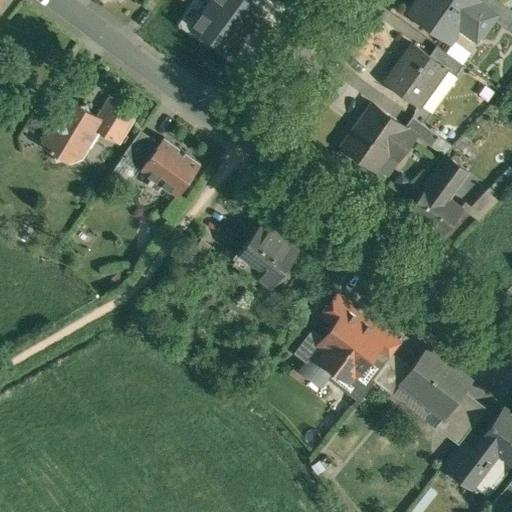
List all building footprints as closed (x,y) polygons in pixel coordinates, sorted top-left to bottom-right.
[(146,0),(144,3),(154,10),(161,0),(146,0)] [(253,0),(220,0),(214,8),(211,6),(199,22),(233,47),(262,7),(253,0)] [(479,0),(419,0),(412,10),(453,39),(460,30),(467,19),(471,22),(471,21),(485,31),(494,19),(498,14),(479,0)] [(511,24),(511,8),(500,0),(479,0),(498,14),(494,19),(509,29),(511,24)] [(485,31),(471,21),(471,22),(467,19),(460,30),(474,41),(478,40),(485,31)] [(430,53),(415,42),(387,81),(418,103),(445,65),(446,64),(430,53)] [(464,62),(437,44),(430,53),(446,64),(445,65),(456,73),(464,62)] [(445,65),(419,101),(432,110),(443,96),(442,96),(458,75),(456,73),(445,65)] [(67,95),(49,125),(48,125),(42,135),(43,136),(45,143),(49,146),(54,150),(57,159),(67,157),(71,159),(79,157),(97,129),(99,128),(115,138),(120,130),(123,132),(124,131),(99,115),(99,114),(91,109),(88,102),(81,103),(67,95)] [(136,112),(110,96),(99,114),(99,115),(124,131),(136,112)] [(373,102),(355,127),(343,145),(375,168),(393,144),(403,151),(416,134),(416,133),(406,126),(373,102)] [(440,133),(414,115),(406,126),(416,133),(416,134),(431,145),(440,133)] [(160,141),(142,128),(123,154),(142,167),(160,141)] [(180,146),(165,135),(160,141),(142,167),(153,176),(150,180),(163,190),(167,185),(178,194),(201,161),(186,150),(185,152),(179,148),(180,146)] [(463,168),(445,155),(436,167),(451,179),(453,181),(463,168)] [(451,179),(440,170),(431,182),(442,190),(451,179)] [(431,182),(411,207),(443,233),(463,207),(462,206),(442,190),(431,182)] [(490,185),(470,205),(465,201),(462,206),(463,207),(479,219),(501,196),(490,185)] [(264,219),(244,244),(245,245),(236,256),(272,284),(300,247),(264,219)] [(349,300),(338,291),(322,312),(335,322),(325,335),(313,325),(295,349),(307,358),(300,367),(322,383),(340,359),(357,371),(372,352),(389,330),(378,322),(373,323),(371,325),(363,319),(363,318),(358,314),(359,312),(350,305),(349,300)] [(389,330),(372,352),(385,361),(393,350),(402,339),(389,330)] [(472,378),(428,344),(413,364),(401,379),(402,380),(445,414),(464,390),(472,378)] [(385,361),(374,376),(393,391),(402,380),(401,379),(413,364),(393,350),(385,361)] [(445,414),(439,422),(461,439),(470,428),(486,407),(464,390),(445,414)] [(511,409),(511,410),(504,405),(480,435),(474,444),(475,445),(459,465),(475,478),(489,460),(491,462),(493,458),(489,455),(497,444),(511,455),(511,409)] [(461,439),(444,461),(455,470),(459,465),(475,445),(474,444),(480,435),(470,428),(461,439)] [(511,482),(510,480),(490,504),(499,511),(511,497),(511,482)]
